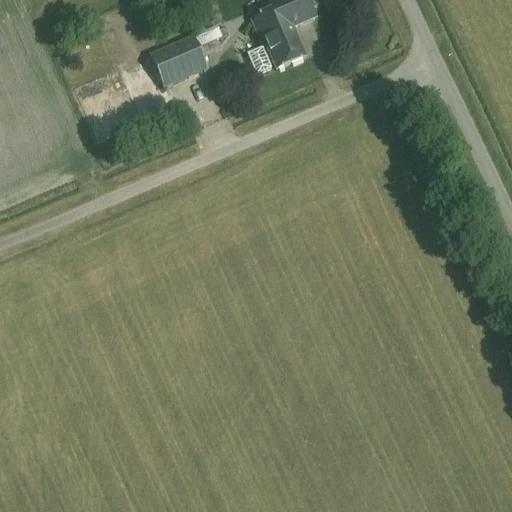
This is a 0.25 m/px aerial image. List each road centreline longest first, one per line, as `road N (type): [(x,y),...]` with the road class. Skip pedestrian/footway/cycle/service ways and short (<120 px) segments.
road 1 (unclassified): [(0,246),(431,60)]
road 2 (unclassified): [(511,227),(431,60)]
